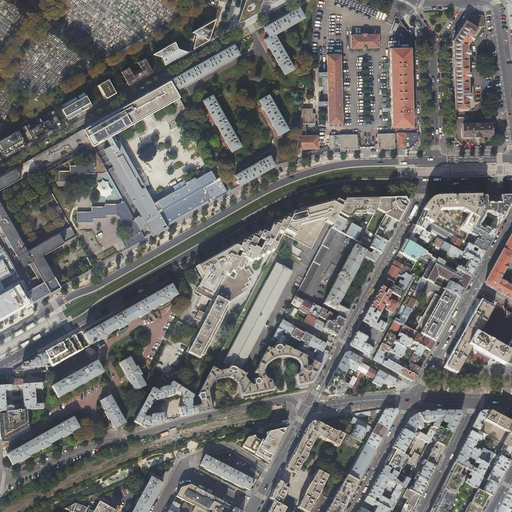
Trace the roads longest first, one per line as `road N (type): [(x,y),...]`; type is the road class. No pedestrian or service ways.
road 1 (primary): [(432,160),(349,162),(292,178),(0,334)]
road 2 (primary): [(0,365),(285,199),(337,184),(426,182)]
road 3 (residential): [(0,483),(95,443),(185,419),(285,399),(306,410)]
road 4 (residential): [(0,164),(222,37),(235,0)]
road 5 (tertiary): [(426,182),(338,344)]
road 6 (residential): [(475,283),(411,399)]
road 7 (residential): [(411,399),(349,511)]
road 8 (residential): [(474,401),(420,511)]
